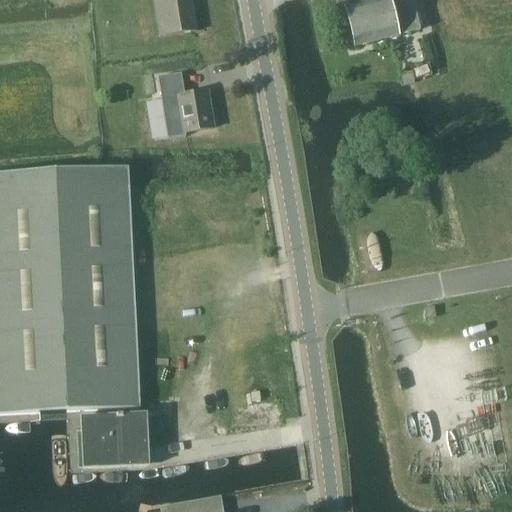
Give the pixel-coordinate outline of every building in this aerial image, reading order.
[(190,0),(162,0),(168,36),(163,37),(164,38),(196,33),(190,0)] [(355,48),(419,31),(411,0),(374,0),(344,8),(355,48)] [(401,88),(415,84),(411,73),(398,76),(401,88)] [(158,78),(162,101),(168,139),(165,140),(165,141),(186,137),(186,134),(213,130),(206,92),(186,96),(182,74),(158,78)] [(0,415),(139,409),(127,169),(102,171),(0,176),(0,415)] [(247,403),(248,425),(283,424),(282,402),(247,403)] [(82,469),(146,466),(144,417),(79,420),(82,469)] [(160,511),(222,511),(220,499),(220,497),(159,508),(160,511)]
